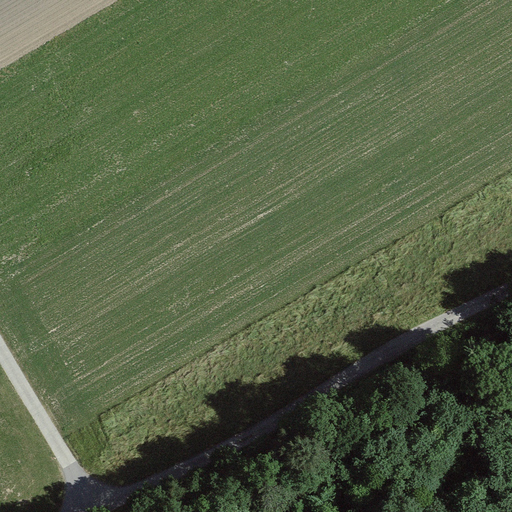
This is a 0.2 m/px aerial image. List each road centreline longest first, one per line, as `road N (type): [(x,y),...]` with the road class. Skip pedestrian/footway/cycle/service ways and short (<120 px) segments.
road 1 (track): [(97,511),(511,288)]
road 2 (track): [(97,511),(0,346)]
